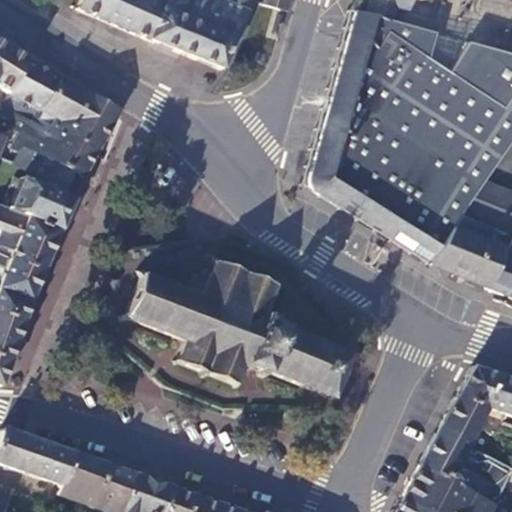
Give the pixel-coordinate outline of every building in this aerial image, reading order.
[(151,0),(80,0),(75,11),(219,71),(251,0),(222,0),(221,3),(212,0),(163,0),(162,5),(151,0)] [(511,0),(356,0),(353,12),(432,35),(465,44),(511,56),(511,0)] [(353,12),(308,177),(307,179),(308,183),(309,187),(310,190),(313,192),(315,194),(339,210),(343,203),(393,234),(389,240),(427,264),(428,262),(482,183),(511,138),(511,56),(465,44),(447,73),(426,59),(432,35),(353,12)] [(426,59),(447,73),(465,44),(432,35),(426,59)] [(0,89),(6,93),(23,60),(0,46),(0,89)] [(23,60),(6,93),(26,106),(25,108),(34,114),(29,122),(93,154),(116,111),(23,60)] [(28,172),(15,181),(70,200),(93,154),(29,122),(22,135),(17,133),(13,142),(19,145),(11,165),(28,172)] [(70,200),(15,181),(0,206),(0,208),(56,231),(70,200)] [(511,194),(482,183),(428,262),(487,286),(499,256),(504,258),(506,252),(474,239),(479,227),(491,232),(492,230),(508,236),(511,225),(511,194)] [(0,247),(12,252),(8,261),(0,257),(0,293),(26,302),(56,231),(0,208),(0,247)] [(511,237),(506,252),(504,258),(499,256),(487,286),(486,290),(511,300),(511,237)] [(128,246),(129,263),(151,261),(150,244),(128,246)] [(12,252),(0,247),(0,257),(8,261),(12,252)] [(138,279),(124,315),(118,318),(120,323),(127,320),(184,342),(177,361),(173,363),(175,367),(179,365),(204,375),(202,379),(206,381),(208,376),(233,385),(235,390),(239,388),(237,384),(243,370),(248,372),(250,368),(260,371),(258,375),(264,378),(266,373),(328,398),(327,400),(330,401),(330,399),(332,400),(334,397),(332,396),(346,359),(348,360),(349,357),(347,356),(348,354),(345,353),(344,355),(282,328),(284,323),(278,320),(276,325),(269,322),(271,318),(263,315),(273,290),(280,286),(278,282),(270,285),(245,275),(247,270),(243,268),(241,274),(216,265),(212,256),(208,258),(212,266),(206,282),(191,277),(185,293),(143,277),(139,270),(134,272),(138,279)] [(0,380),(4,369),(8,355),(26,302),(0,293),(0,380)] [(511,380),(470,367),(452,399),(484,410),(479,419),(496,422),(500,415),(502,416),(511,395),(511,380)] [(511,395),(502,416),(511,418),(511,395)] [(425,449),(416,466),(493,507),(495,501),(511,471),(473,451),(471,454),(463,450),(466,444),(474,428),(479,431),(489,436),(496,422),(479,419),(484,410),(452,399),(425,449)] [(479,431),(474,428),(466,444),(471,447),(479,431)] [(0,430),(0,465),(23,474),(34,442),(0,430)] [(34,442),(23,474),(58,486),(59,487),(70,455),(34,442)] [(58,486),(54,496),(97,511),(117,511),(131,476),(70,455),(59,487),(58,486)] [(493,507),(416,466),(399,499),(423,511),(511,511),(511,508),(495,501),(493,507)] [(131,476),(117,511),(159,511),(169,489),(131,476)] [(0,504),(5,506),(11,491),(0,486),(0,504)] [(169,489),(159,511),(183,511),(188,496),(169,489)] [(236,511),(188,496),(183,511),(236,511)] [(423,511),(399,499),(391,511),(423,511)]
